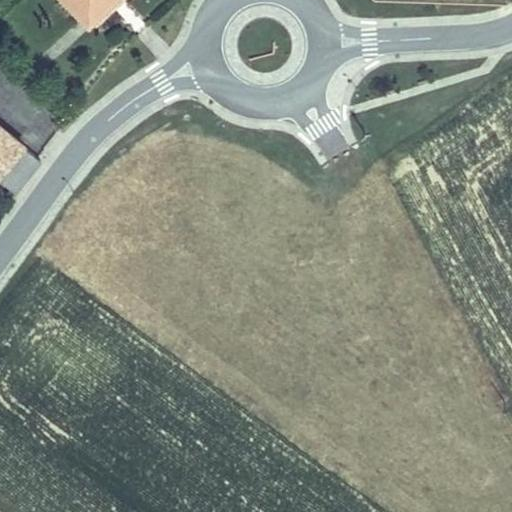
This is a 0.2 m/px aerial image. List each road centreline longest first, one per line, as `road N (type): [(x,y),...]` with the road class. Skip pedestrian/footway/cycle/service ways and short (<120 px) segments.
road 1 (tertiary): [(0,257),(94,130),(133,98),(209,65)]
road 2 (tertiary): [(325,42),(482,35),(511,24)]
road 3 (tertiary): [(209,65),(229,92),(277,103),(307,88),(325,42)]
